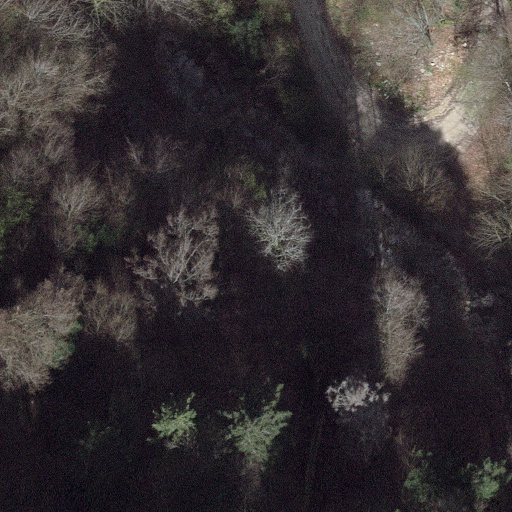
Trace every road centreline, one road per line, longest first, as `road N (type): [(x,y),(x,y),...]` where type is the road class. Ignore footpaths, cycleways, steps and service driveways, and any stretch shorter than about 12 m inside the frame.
road 1 (track): [(11,0),(96,140),(292,287),(431,339),(511,425)]
road 2 (track): [(489,0),(455,159),(394,152),(344,91),(305,0)]
